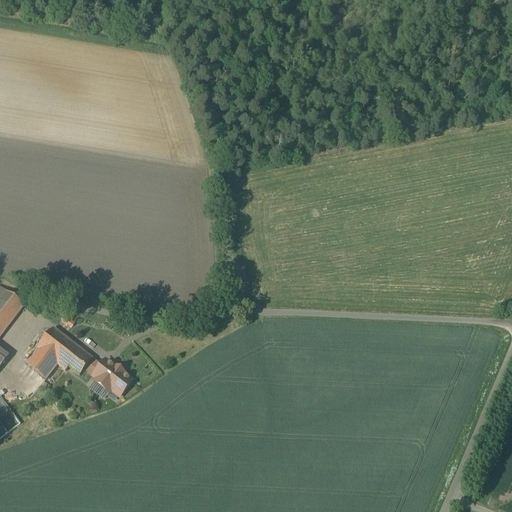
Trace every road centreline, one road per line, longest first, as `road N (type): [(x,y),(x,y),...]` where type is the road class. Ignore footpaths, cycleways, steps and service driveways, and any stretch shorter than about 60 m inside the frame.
road 1 (unclassified): [(511,320),(213,316),(49,297)]
road 2 (unclassified): [(511,351),(444,511)]
